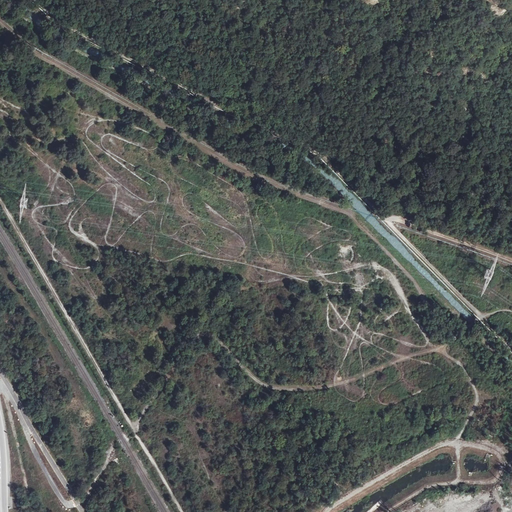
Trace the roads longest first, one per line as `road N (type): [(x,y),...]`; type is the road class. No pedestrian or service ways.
road 1 (track): [(35,0),(100,43),(314,153),(482,316),(443,346),(338,384),(290,390),(261,384),(214,335),(191,334),(77,503)]
road 2 (track): [(181,511),(0,199)]
road 3 (track): [(443,346),(478,390),(456,442),(324,511)]
road 4 (track): [(0,387),(54,490),(77,503)]
road 5 (track): [(381,216),(511,259)]
